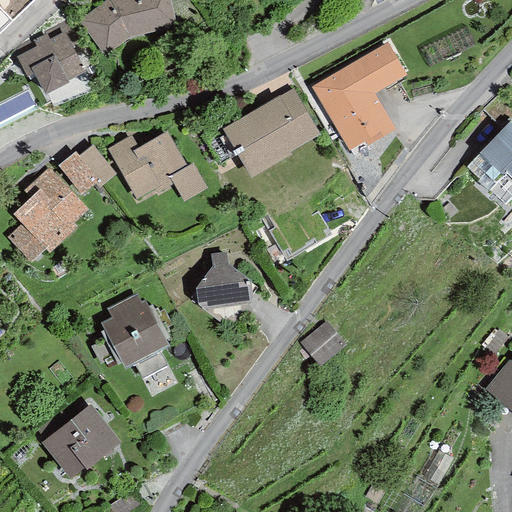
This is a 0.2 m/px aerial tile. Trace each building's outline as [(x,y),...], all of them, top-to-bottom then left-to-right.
[(105,0),(80,21),(104,55),(130,38),(177,28),(169,0),(105,0)] [(70,30),(65,22),(45,31),(46,34),(32,40),(36,46),(16,57),(26,77),(33,74),(44,95),(70,83),(67,80),(84,71),(71,46),(81,41),(74,28),(70,30)] [(311,87),(348,151),(364,142),(366,146),(395,129),(374,94),(406,75),(387,43),(311,87)] [(222,129),(250,177),(289,154),(287,152),(318,134),(292,88),(222,129)] [(511,124),(510,123),(467,167),(489,189),(505,204),(511,196),(511,124)] [(130,135),(107,148),(136,198),(154,189),(157,194),(173,185),(182,201),(207,189),(193,164),(186,167),(166,132),(138,148),(130,135)] [(91,144),(78,156),(98,180),(94,183),(98,188),(116,174),(91,144)] [(81,194),(98,180),(78,156),(74,152),(57,166),(81,194)] [(89,210),(49,167),(23,191),(30,198),(11,215),(21,225),(6,238),(30,263),(45,249),(49,253),(77,227),(74,223),(89,210)] [(305,191),(261,217),(286,260),(330,235),(305,191)] [(236,322),(250,303),(250,300),(252,297),(250,280),(227,264),(226,252),(210,254),(212,266),(195,288),(197,305),(218,322),(236,322)] [(100,323),(124,368),(167,345),(165,339),(169,338),(152,305),(148,307),(144,301),(140,302),(136,294),(106,309),(111,318),(100,323)] [(343,344),(324,321),(298,342),(317,365),(343,344)] [(484,390),(511,412),(511,358),(510,361),(508,360),(484,390)] [(119,443),(90,404),(41,443),(70,479),(84,469),(86,470),(119,443)]
